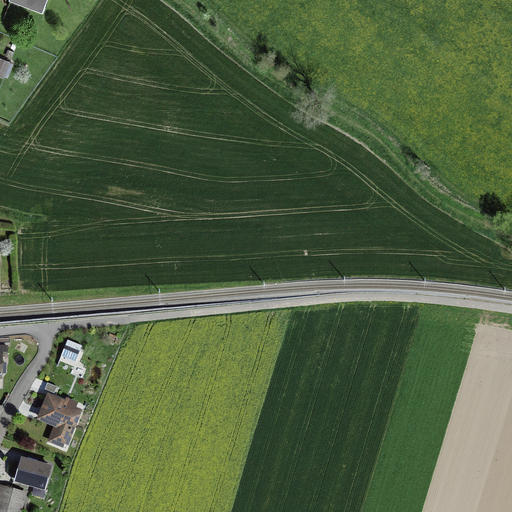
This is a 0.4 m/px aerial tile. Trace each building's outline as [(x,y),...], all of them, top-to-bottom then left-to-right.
[(46,0),(9,0),(42,12),(46,0)] [(14,65),(1,60),(0,63),(0,76),(8,80),(14,65)] [(67,342),(62,356),(76,361),(81,347),(67,342)] [(54,393),(57,387),(47,383),(45,389),(54,393)] [(87,408),(47,394),(38,421),(57,428),(52,442),(69,448),(75,431),(78,432),(87,408)] [(50,467),(26,459),(19,484),(42,492),(50,467)] [(2,487),(0,495),(0,506),(18,511),(24,493),(2,487)]
